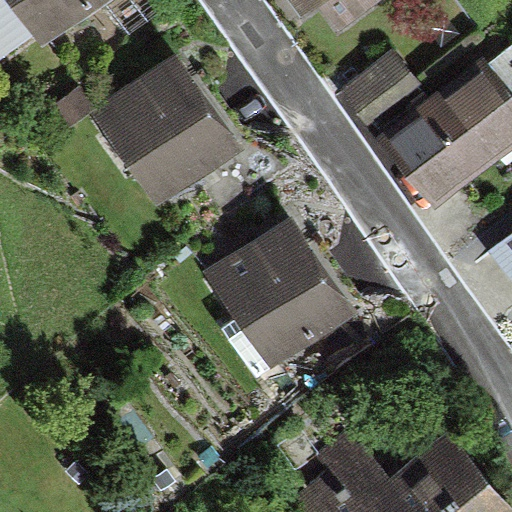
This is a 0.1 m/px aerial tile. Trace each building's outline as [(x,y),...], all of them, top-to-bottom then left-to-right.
[(87,0),(11,0),(41,37),(87,0)] [(297,0),(314,21),(341,0),(297,0)] [(237,129),(175,54),(94,121),(157,196),(237,129)] [(388,65),(350,95),(435,202),(511,140),(511,101),(476,56),(418,102),(388,65)] [(353,293),(297,218),(210,282),(266,357),(353,293)] [(511,240),(496,252),(511,273),(511,240)] [(504,511),(451,445),(418,474),(384,432),(333,473),(364,511),(504,511)]
